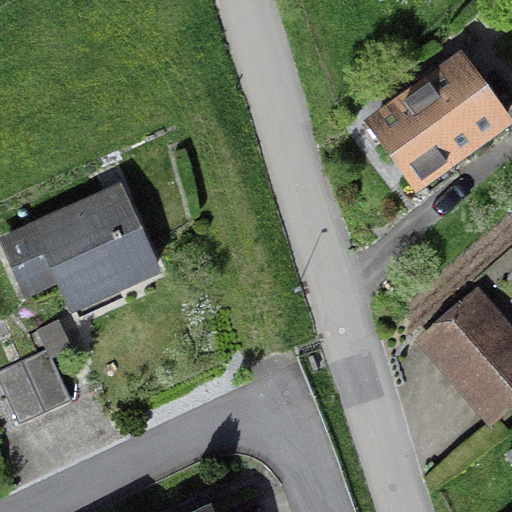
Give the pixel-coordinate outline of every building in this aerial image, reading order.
[(415,200),(511,131),(511,125),(462,54),(361,125),(415,200)] [(57,291),(70,320),(76,318),(80,328),(125,309),(120,298),(161,280),(120,187),(0,239),(0,244),(2,250),(0,250),(0,279),(8,299),(21,293),(26,305),(57,291)] [(511,328),(477,288),(412,344),(490,433),(511,413),(511,328)] [(45,414),(71,402),(52,359),(72,350),(59,321),(39,330),(37,331),(46,351),(44,351),(21,362),(45,414)] [(0,384),(18,426),(45,414),(21,362),(0,371),(0,384)]
